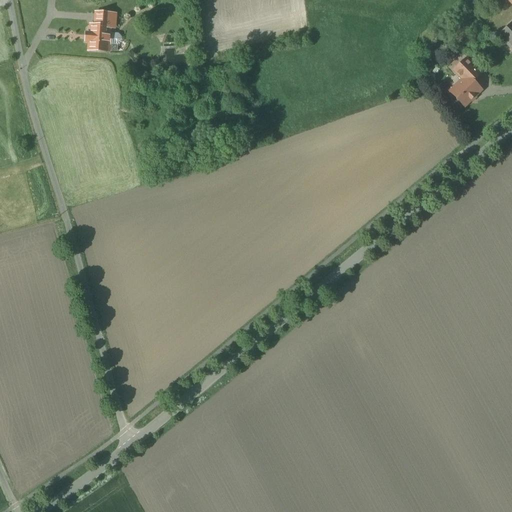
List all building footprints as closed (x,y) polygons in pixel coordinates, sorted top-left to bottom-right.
[(110,27),(110,28),(114,29),(115,15),(96,13),(96,26),(110,27)] [(511,22),(498,36),(511,50),(511,22)] [(110,27),(96,26),(91,26),(91,34),(87,35),(86,42),(90,41),(90,51),(109,52),(110,28),(110,27)] [(455,71),(464,80),(465,81),(469,77),(473,82),(480,75),(465,61),(455,71)] [(481,91),(473,82),(469,77),(465,81),(464,80),(450,93),(464,108),(481,91)]
